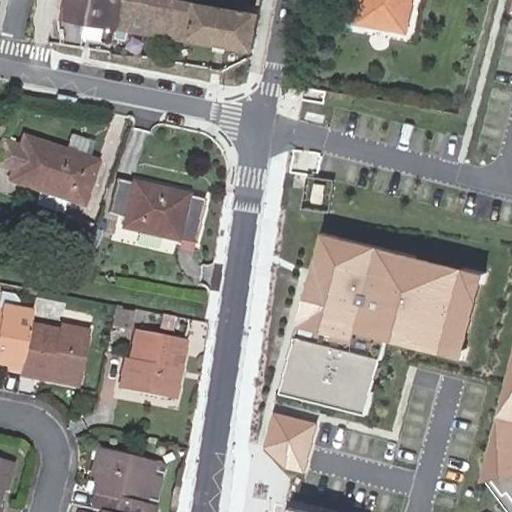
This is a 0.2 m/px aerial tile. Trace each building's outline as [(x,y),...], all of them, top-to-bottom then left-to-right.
[(154,31),(159,0),(68,0),(66,17),(154,31)] [(159,0),(154,31),(256,49),(263,12),(191,0),(159,0)] [(360,0),(357,22),(405,30),(409,0),(360,0)] [(95,161),(26,137),(22,149),(0,141),(0,162),(15,167),(11,180),(80,204),(95,161)] [(191,243),(199,199),(112,182),(106,219),(120,222),(119,229),(191,243)] [(331,231),(291,393),(377,415),(393,337),(478,358),(497,273),(331,231)] [(1,296),(0,302),(0,309),(29,315),(29,313),(20,312),(16,298),(1,296)] [(46,322),(51,306),(38,302),(32,317),(46,322)] [(29,315),(0,309),(0,360),(19,365),(26,330),(29,315)] [(127,334),(130,315),(120,313),(118,333),(127,334)] [(19,365),(17,375),(49,382),(51,374),(78,379),(86,336),(60,331),(59,336),(26,330),(19,365)] [(170,368),(177,369),(182,342),(134,333),(128,360),(122,358),(116,388),(164,397),(170,368)] [(0,366),(1,367),(0,372),(16,376),(17,375),(19,365),(0,360),(0,366)] [(164,397),(177,369),(170,368),(164,397)] [(51,374),(49,382),(77,387),(78,379),(51,374)] [(511,393),(494,471),(511,496),(511,393)] [(322,422),(277,410),(270,447),(291,467),(310,472),(322,422)] [(87,476),(93,478),(103,448),(97,446),(87,476)] [(91,493),(85,511),(146,511),(147,510),(135,507),(147,462),(103,448),(93,478),(88,492),(91,493)] [(12,466),(6,464),(0,486),(3,488),(6,488),(12,466)]
